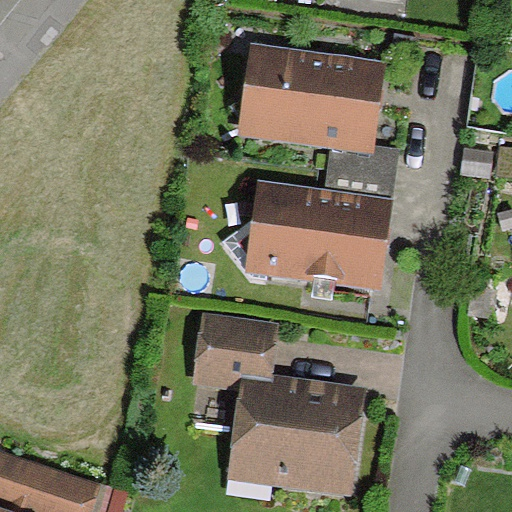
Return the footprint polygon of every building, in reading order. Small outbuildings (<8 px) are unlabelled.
[(380,62),(254,46),(243,131),(330,142),(368,147),(380,62)] [(368,147),(330,142),(323,191),(388,200),(395,151),(368,147)] [(511,150),(505,149),(501,177),(511,178),(511,150)] [(377,283),(388,200),(323,191),(261,182),(249,266),(377,283)] [(193,382),(241,388),(265,390),(267,377),(272,329),(200,322),(193,382)] [(265,390),(241,388),(231,475),(350,488),(361,387),(267,377),(265,390)] [(123,511),(131,491),(0,448),(0,509),(9,511),(123,511)]
